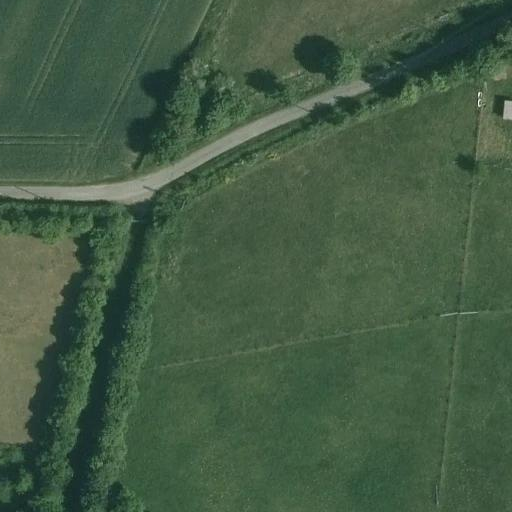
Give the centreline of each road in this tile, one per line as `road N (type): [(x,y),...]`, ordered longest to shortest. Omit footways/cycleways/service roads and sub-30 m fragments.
road 1 (unclassified): [(511,17),(260,125),(151,182),(116,191),(0,192)]
road 2 (track): [(66,511),(119,281),(151,182)]
